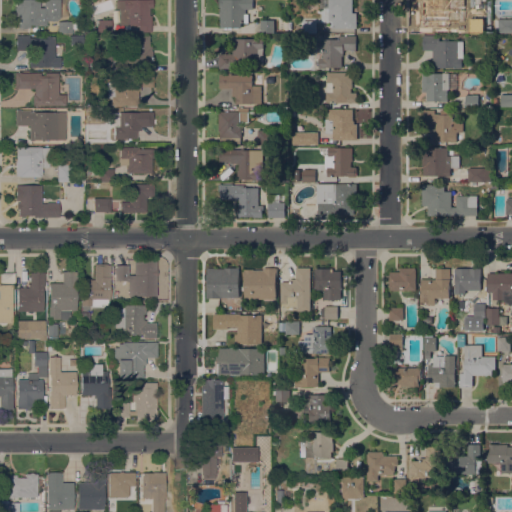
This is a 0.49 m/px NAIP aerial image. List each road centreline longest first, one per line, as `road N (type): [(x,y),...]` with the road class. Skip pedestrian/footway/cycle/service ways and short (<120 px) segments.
road 1 (tertiary): [(511,237),(0,236)]
road 2 (residential): [(187,442),(185,0)]
road 3 (residential): [(392,237),(390,0)]
road 4 (residential): [(187,442),(0,442)]
road 5 (residential): [(367,418),(369,237)]
road 6 (residential): [(367,418),(511,418)]
